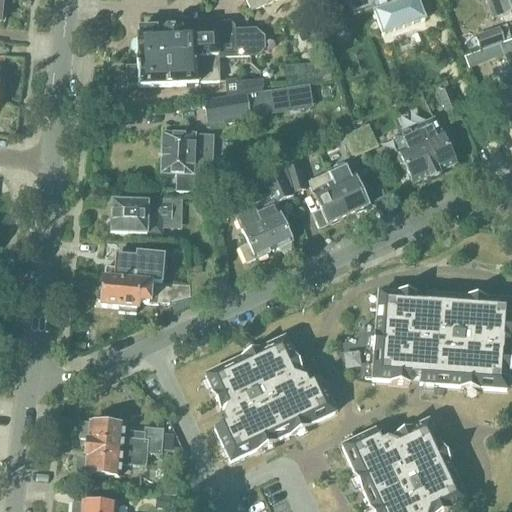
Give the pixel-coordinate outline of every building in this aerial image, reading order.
[(244,0),(250,11),(274,0),(244,0)] [(346,0),(352,15),(373,7),(376,13),(373,14),(382,38),(424,23),(415,0),(346,0)] [(511,0),(493,0),(485,3),(488,13),(511,3),(511,0)] [(511,3),(488,13),(492,22),(510,15),(511,20),(511,3)] [(138,60),(137,60),(218,58),(218,60),(251,59),(251,56),(255,56),(260,51),(260,43),(254,38),(250,38),(250,35),(233,35),(233,32),(233,28),(230,25),(222,25),(218,28),(203,29),(200,32),(200,36),(182,37),(182,33),(178,30),(166,30),(163,33),(163,37),(157,37),(156,29),(154,29),(154,27),(141,27),(141,30),(139,30),(139,38),(137,38),(138,60)] [(507,28),(475,39),(480,53),(503,45),(503,44),(511,40),(507,28)] [(511,41),(499,46),(504,57),(511,54),(511,41)] [(504,57),(499,46),(463,59),(467,70),(504,57)] [(137,68),(126,69),(127,86),(137,86),(137,88),(198,87),(198,85),(206,84),(219,84),(218,61),(218,60),(218,58),(137,60),(137,68)] [(511,74),(511,73),(497,80),(503,93),(496,97),(511,130),(511,129),(511,74)] [(261,81),(237,82),(237,97),(262,94),(261,81)] [(300,109),(297,89),(205,104),(208,124),(248,118),(248,117),(300,109)] [(458,109),(449,90),(437,96),(445,115),(458,109)] [(433,120),(417,128),(422,140),(417,142),(434,179),(439,177),(439,175),(455,167),(445,147),(452,144),(446,132),(440,135),(433,120)] [(378,149),(368,127),(355,133),(365,155),(378,149)] [(430,181),(434,179),(417,142),(422,140),(417,128),(391,140),(413,187),(429,179),(430,181)] [(365,155),(355,133),(343,139),(353,161),(365,155)] [(212,179),(213,152),(213,138),(195,137),(162,136),(160,177),(177,177),(176,193),(195,194),(195,178),(212,179)] [(295,164),(283,169),(291,193),(303,189),(295,164)] [(347,167),(327,176),(347,220),(367,210),(347,167)] [(260,179),(269,197),(270,201),(271,201),(274,200),(277,206),(292,199),(291,193),(283,169),(260,179)] [(319,233),(347,220),(327,176),(307,186),(320,213),(312,217),(319,233)] [(255,213),(273,254),(278,251),(282,255),(290,251),(289,246),(291,245),(272,205),(271,201),(270,201),(269,197),(251,205),(255,213)] [(248,198),(229,207),(247,247),(239,251),(246,265),(254,261),(254,262),(273,254),(255,213),(251,205),(248,198)] [(171,222),(172,206),(112,206),(111,238),(147,238),(147,232),(156,232),(157,222),(171,222)] [(106,270),(105,283),(161,287),(163,259),(137,256),(137,250),(123,249),(122,259),(116,258),(115,271),(106,270)] [(161,287),(105,283),(104,293),(101,297),(100,305),(102,309),(102,311),(119,312),(119,317),(136,318),(137,307),(149,308),(150,302),(158,303),(158,308),(170,308),(170,307),(190,302),(189,289),(187,289),(176,288),(161,287)] [(425,306),(414,305),(415,298),(415,297),(396,295),(396,297),(378,296),(378,298),(371,297),(370,312),(377,312),(375,336),(373,336),(372,355),(373,355),(373,366),(366,366),(365,380),(372,381),(371,383),(390,384),(390,386),(408,387),(409,385),(408,385),(409,379),(419,379),(419,387),(459,390),(459,391),(478,393),(478,391),(506,393),(507,375),(509,375),(510,356),(508,356),(506,356),(507,341),(509,341),(509,342),(511,342),(511,330),(511,323),(511,307),(511,304),(485,303),(485,301),(466,300),(466,301),(425,298),(425,306)] [(214,432),(230,465),(257,452),(257,454),(274,446),(274,444),(290,437),(291,438),(308,430),(307,429),(334,416),(319,382),(307,388),(305,382),(299,380),(297,376),(299,375),(301,375),(293,358),(291,358),(284,342),(259,353),(258,352),(241,360),(242,361),(205,379),(213,395),(211,396),(219,413),(221,412),(227,409),(222,421),(225,426),(214,432)] [(448,511),(465,503),(447,467),(449,466),(441,449),(439,449),(428,424),(411,432),(410,431),(393,439),(394,440),(395,442),(392,444),(386,442),(380,445),(375,434),(341,449),(354,476),(353,477),(361,494),(362,494),(370,510),(368,511),(369,511),(448,511)] [(86,442),(85,451),(145,457),(146,456),(159,457),(162,432),(144,431),(143,443),(122,442),(123,429),(80,425),(79,441),(86,442)] [(145,457),(85,451),(85,461),(77,460),(76,476),(119,479),(120,467),(144,469),(145,457)] [(171,459),(164,459),(161,497),(175,498),(176,490),(172,489),(172,482),(176,482),(179,460),(171,459)] [(174,511),(175,501),(167,500),(165,511),(174,511)]
